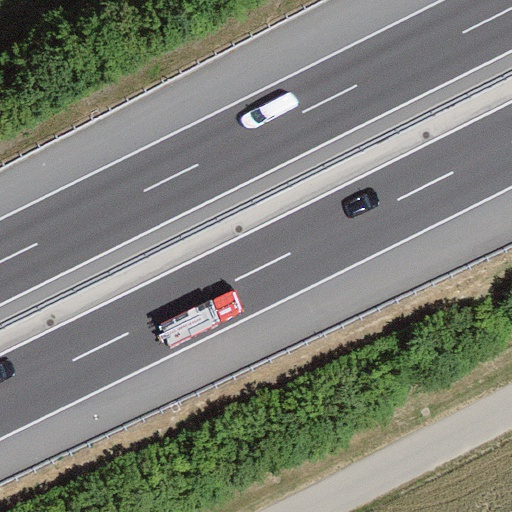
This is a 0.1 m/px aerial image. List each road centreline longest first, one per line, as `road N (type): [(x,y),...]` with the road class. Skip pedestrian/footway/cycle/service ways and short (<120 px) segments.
road 1 (motorway): [(511,8),(0,263)]
road 2 (motorway): [(0,397),(511,143)]
road 3 (unclassified): [(299,511),(511,404)]
